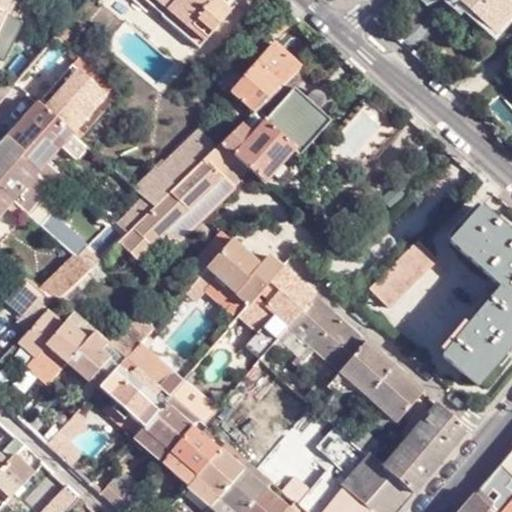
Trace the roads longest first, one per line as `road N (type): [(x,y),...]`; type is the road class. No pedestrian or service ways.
road 1 (residential): [(253,225),(498,439)]
road 2 (residential): [(344,24),(511,171)]
road 3 (residential): [(0,415),(105,511)]
